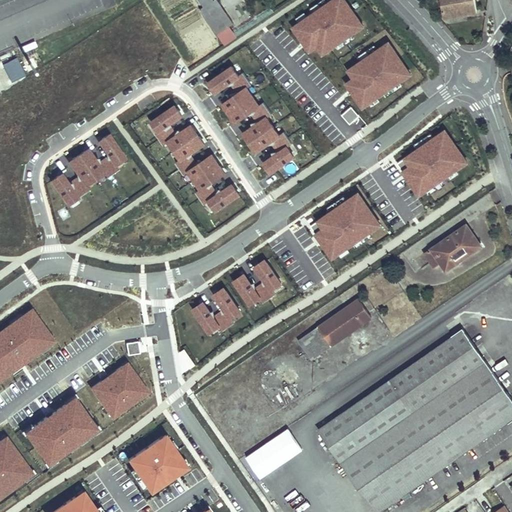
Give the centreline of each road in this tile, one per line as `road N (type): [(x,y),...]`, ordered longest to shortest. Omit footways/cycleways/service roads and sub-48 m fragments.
road 1 (residential): [(274,215),(186,88),(155,83),(46,156),(36,174),(58,266)]
road 2 (residential): [(255,511),(173,396),(155,277)]
road 3 (residential): [(274,215),(476,73)]
road 4 (residential): [(155,277),(212,259),(274,215)]
